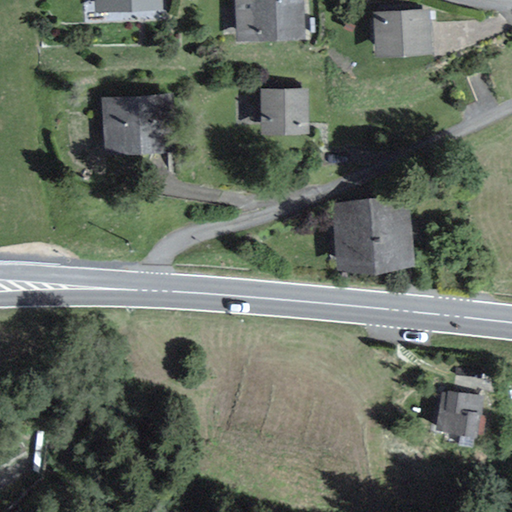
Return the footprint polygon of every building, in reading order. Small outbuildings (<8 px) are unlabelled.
[(162,0),(95,0),(96,11),(163,9),(162,0)] [(303,0),(234,0),(236,40),(305,37),(303,0)] [(428,8),(373,11),(377,57),(432,53),(428,8)] [(310,88),(261,89),(262,133),(310,133),(310,88)] [(170,95),(105,98),(108,152),(173,148),(170,95)] [(409,198),(332,204),(338,269),(415,263),(409,198)] [(440,427),(476,433),(482,398),(445,393),(440,427)]
